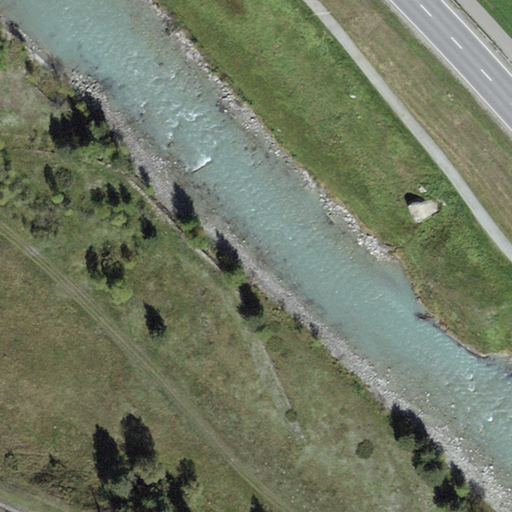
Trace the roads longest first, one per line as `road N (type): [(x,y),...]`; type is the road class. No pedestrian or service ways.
road 1 (track): [(511,254),(310,0)]
road 2 (primary): [(511,103),(415,0)]
